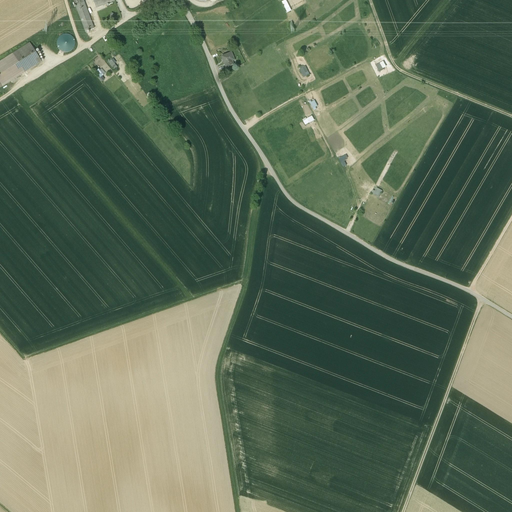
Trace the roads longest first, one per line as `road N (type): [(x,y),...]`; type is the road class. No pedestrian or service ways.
road 1 (unclassified): [(511,316),(388,258),(296,201),(229,102),(181,0)]
road 2 (track): [(268,163),(248,280),(219,378),(241,511)]
road 3 (track): [(248,280),(28,355),(0,327)]
road 4 (track): [(403,511),(480,298)]
road 5 (track): [(511,114),(398,69),(369,0)]
road 6 (unclassified): [(159,0),(8,94)]
